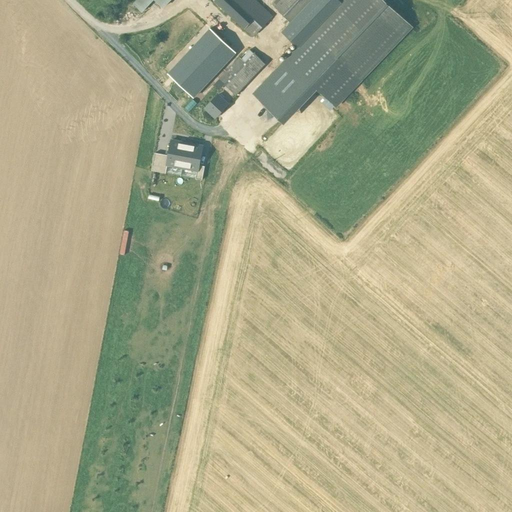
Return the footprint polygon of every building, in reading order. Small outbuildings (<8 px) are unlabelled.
[(263,11),(251,0),(215,0),(245,29),(245,28),(253,36),(272,17),(264,10),(263,11)] [(312,0),(276,0),(272,5),(291,23),(313,1),(312,0)] [(384,0),(344,0),(312,34),(360,79),(411,26),(384,0)] [(212,22),(192,3),(175,20),(196,39),(212,22)] [(196,39),(175,20),(175,21),(174,21),(168,28),(180,40),(188,47),(188,48),(189,47),(196,39)] [(196,39),(189,47),(210,65),(232,41),(230,39),(224,34),(212,22),(196,39)] [(180,40),(168,28),(161,35),(174,47),(180,40)] [(234,35),(229,30),(224,34),(230,39),(234,35)] [(360,79),(312,34),(255,94),(275,114),(290,98),(293,98),(301,88),(302,86),(308,79),(335,105),(360,79)] [(210,65),(207,68),(224,85),(253,53),(236,37),(232,41),(210,65)] [(210,65),(189,47),(188,48),(188,47),(172,65),(192,84),(207,68),(210,65)] [(228,87),(235,94),(264,63),(256,55),(227,86),(228,87)] [(235,94),(228,87),(220,94),(229,103),(237,95),(235,94)] [(155,151),(152,169),(167,171),(167,165),(200,170),(203,144),(171,140),(169,153),(155,151)] [(121,253),(127,253),(130,230),(123,229),(121,253)]
